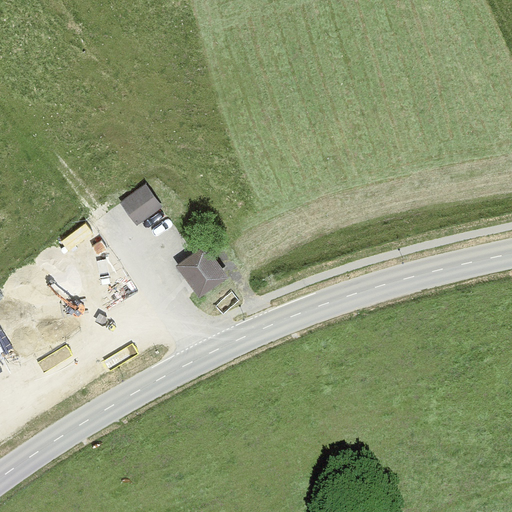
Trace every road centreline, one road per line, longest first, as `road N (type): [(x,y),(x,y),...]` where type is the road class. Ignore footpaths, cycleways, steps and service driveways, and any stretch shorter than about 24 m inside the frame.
road 1 (secondary): [(0,479),(112,406),(233,342),(318,306),(511,254)]
road 2 (track): [(233,342),(230,315),(274,295),(400,252),(511,226)]
